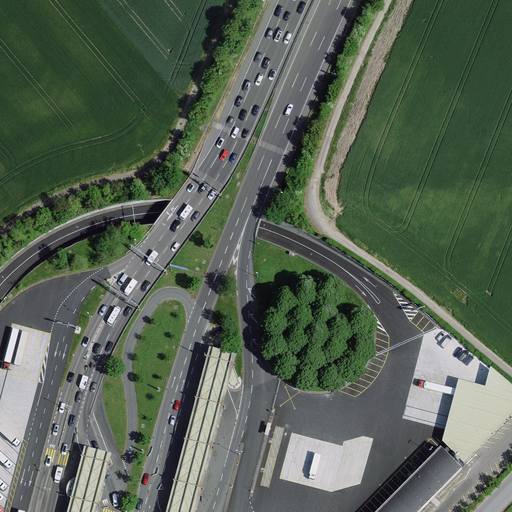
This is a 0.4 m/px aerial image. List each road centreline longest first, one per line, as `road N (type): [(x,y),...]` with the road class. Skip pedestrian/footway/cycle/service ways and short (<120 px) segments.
road 1 (unclassified): [(511,371),(316,214),(312,192),(328,138),(388,0)]
road 2 (track): [(233,0),(180,132),(162,157),(140,173),(59,196),(0,234)]
road 3 (motorway): [(143,511),(198,323),(255,189)]
road 4 (motorway): [(212,511),(252,389),(245,264),(255,189)]
road 5 (motorway): [(293,0),(229,147),(171,232)]
road 6 (motorway): [(137,278),(107,302),(83,343),(35,511)]
road 7 (motorway): [(255,189),(336,0)]
road 8 (motorway): [(86,390),(83,426),(114,511)]
road 9 (motorway): [(86,390),(49,511)]
road 10 (motorway): [(137,278),(86,390)]
